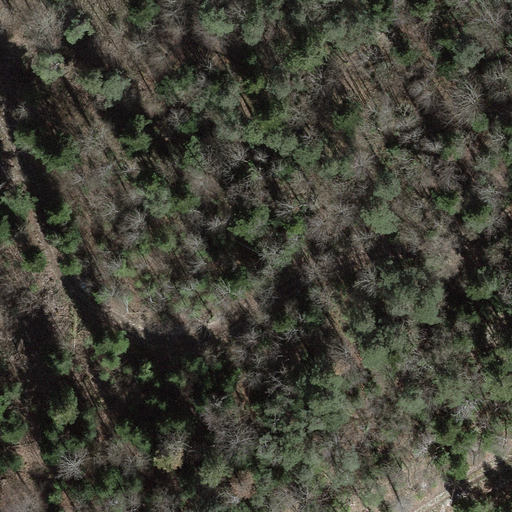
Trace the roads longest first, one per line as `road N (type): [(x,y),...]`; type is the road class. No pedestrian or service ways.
road 1 (track): [(0,104),(71,282),(150,335),(219,327),(345,260),(477,239)]
road 2 (track): [(511,215),(463,257),(358,462),(318,511)]
